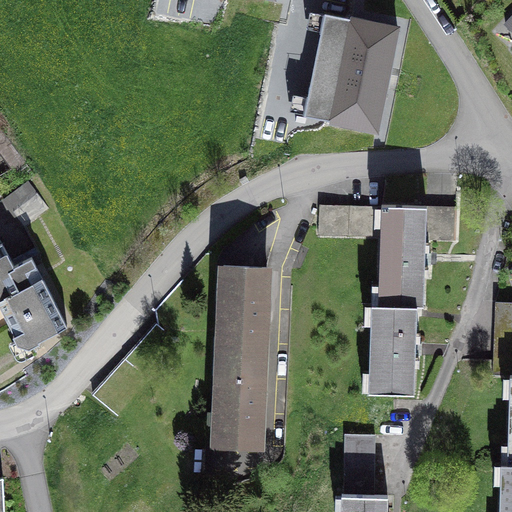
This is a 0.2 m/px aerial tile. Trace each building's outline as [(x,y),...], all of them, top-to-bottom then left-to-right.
[(373,129),(394,27),(325,13),(304,115),(373,129)] [(0,128),(0,150),(1,152),(11,144),(0,128)] [(4,198),(24,226),(48,208),(28,181),(4,198)] [(425,238),(455,240),(456,206),(319,204),(318,235),(380,237),(378,303),(416,305),(423,305),(425,238)] [(22,349),(67,326),(32,257),(14,266),(0,239),(0,328),(9,324),(22,349)] [(224,265),(220,354),(263,356),(267,267),(224,265)] [(510,374),(511,373),(511,301),(494,301),(492,374),(510,375),(510,374)] [(416,305),(378,303),(371,303),(369,391),(414,393),(416,305)] [(92,394),(117,415),(181,344),(156,323),(92,394)] [(263,356),(220,354),(216,443),(259,445),(263,356)] [(343,494),(374,494),(375,434),(344,433),(343,494)] [(511,511),(511,462),(507,462),(501,462),(499,511),(511,511)] [(341,511),(386,511),(387,495),(374,494),(343,494),(342,494),(341,511)]
